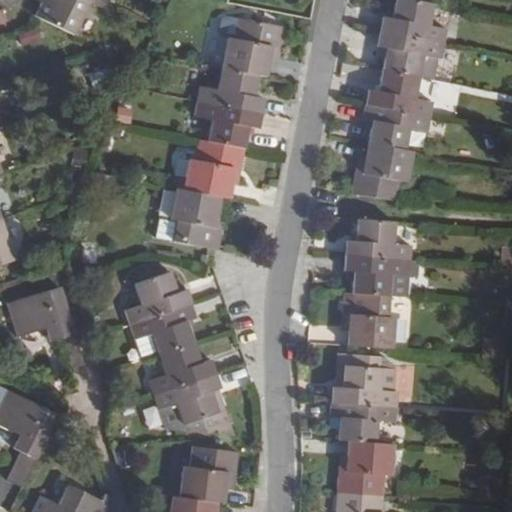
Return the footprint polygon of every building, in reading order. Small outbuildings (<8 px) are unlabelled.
[(95,0),(94,0),(42,0),(33,19),(76,39),(95,0)] [(432,6),(399,0),(393,0),(390,20),(379,18),(377,33),(442,45),(444,29),(429,26),(432,6)] [(235,42),(239,24),(228,22),(223,24),(221,35),(226,40),(228,40),(235,42)] [(260,77),(269,79),(272,63),(277,64),(284,33),(239,24),(235,42),(228,40),(222,70),(260,77)] [(442,45),(377,33),(374,48),(384,50),(380,72),(418,79),(432,81),(436,60),(439,61),(442,45)] [(196,103),(261,116),(265,100),(256,98),(260,77),(222,70),(217,92),(199,89),(196,103)] [(418,79),(380,72),(376,92),(365,90),(362,106),(428,119),(431,103),(415,99),(418,79)] [(207,143),(246,151),(250,129),(259,131),(261,116),(196,103),(193,118),(211,122),(207,143)] [(428,119),(362,106),(359,122),(370,124),(366,144),(405,152),(408,133),(425,136),(428,119)] [(131,128),(108,124),(103,133),(129,138),(131,128)] [(238,186),(246,151),(207,143),(200,141),(195,163),(189,163),(183,191),(222,198),(231,200),(233,185),(238,186)] [(405,152),(366,144),(363,161),(353,158),(347,193),(395,202),(399,182),(407,184),(412,154),(405,152)] [(84,172),(79,181),(106,187),(108,177),(84,172)] [(216,250),(220,251),(227,217),(219,215),(222,198),(183,191),(177,190),(170,221),(176,223),(173,242),(216,250)] [(161,219),(157,239),(173,242),(176,223),(170,221),(161,219)] [(342,256),(407,260),(408,245),(393,244),(395,222),(354,219),(352,240),(343,239),(342,256)] [(0,266),(15,262),(1,221),(0,221),(0,266)] [(348,293),(388,296),(399,297),(401,274),(413,275),(414,261),(407,260),(342,256),(340,272),(345,272),(350,273),(349,280),(348,293)] [(502,282),(511,283),(511,268),(504,268),(502,282)] [(124,311),(129,325),(193,304),(188,288),(178,292),(172,274),(165,276),(163,270),(153,273),(155,279),(142,284),(135,286),(141,305),(124,311)] [(139,275),(142,284),(155,279),(153,273),(152,270),(139,275)] [(67,371),(83,367),(59,289),(7,305),(16,335),(44,326),(49,344),(58,342),(67,371)] [(345,331),(344,345),(392,349),(394,317),(386,316),(388,296),(348,293),(339,292),(336,330),(345,331)] [(399,297),(388,296),(386,316),(394,317),(408,319),(410,298),(399,297)] [(193,304),(129,325),(135,341),(151,336),(158,355),(194,342),(188,323),(198,319),(193,304)] [(135,341),(141,360),(158,355),(151,336),(135,341)] [(483,355),(503,356),(503,339),(484,338),(483,355)] [(153,396),(217,375),(213,360),(202,363),(194,342),(158,355),(164,376),(148,381),(153,396)] [(336,352),(334,385),(341,385),(343,353),(336,352)] [(330,384),(329,402),(395,408),(396,389),(393,389),(394,368),(373,366),(361,365),(362,354),(343,353),(341,385),(334,385),(330,384)] [(361,365),(373,366),(373,355),(362,354),(361,365)] [(223,390),(217,375),(153,396),(165,433),(204,435),(233,425),(220,391),(223,390)] [(8,483),(22,490),(57,417),(9,394),(0,412),(0,428),(20,438),(14,451),(21,455),(8,483)] [(395,408),(329,402),(328,420),(338,421),(336,441),(345,441),(376,444),(377,421),(394,423),(395,408)] [(117,436),(110,435),(109,443),(116,444),(117,436)] [(335,456),(333,492),(381,496),(382,474),(391,475),(393,445),(376,444),(345,441),(345,456),(335,456)] [(219,503),(227,504),(229,489),(236,489),(241,453),(193,447),(190,475),(183,474),(179,498),(219,503)] [(42,502),(36,511),(116,511),(113,501),(106,498),(104,504),(72,488),(61,511),(42,502)] [(379,511),(381,496),(333,492),(331,511),(379,511)] [(179,498),(173,497),(170,511),(217,511),(219,503),(179,498)]
